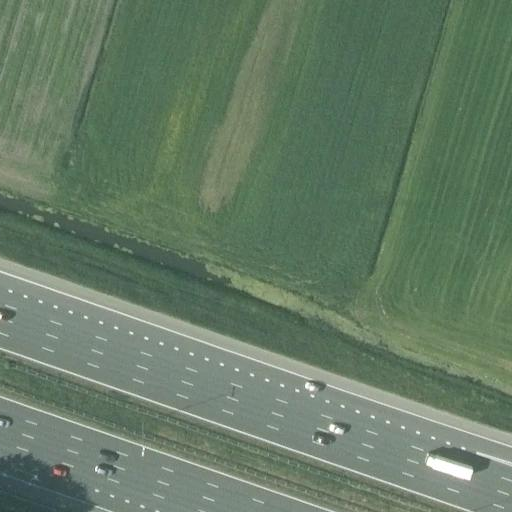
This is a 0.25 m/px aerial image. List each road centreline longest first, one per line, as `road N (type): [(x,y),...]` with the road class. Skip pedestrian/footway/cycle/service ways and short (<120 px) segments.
road 1 (motorway): [(467,480),(0,318)]
road 2 (motorway): [(0,423),(252,511)]
